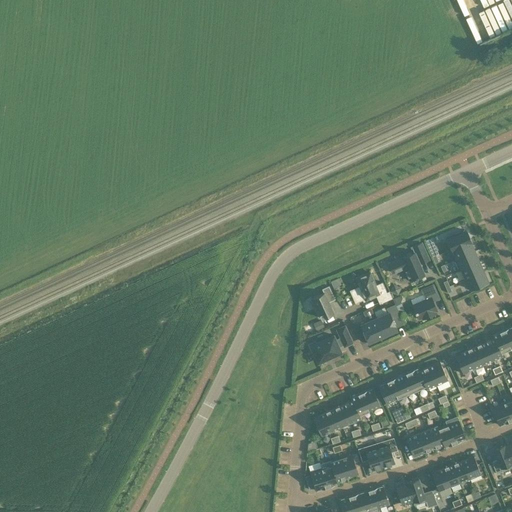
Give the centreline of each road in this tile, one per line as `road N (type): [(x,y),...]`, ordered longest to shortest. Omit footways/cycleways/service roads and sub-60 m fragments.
road 1 (tertiary): [(466,171),(311,244),(273,274),(150,511)]
road 2 (residential): [(511,295),(304,390),(290,504)]
road 3 (residential): [(290,504),(511,429)]
